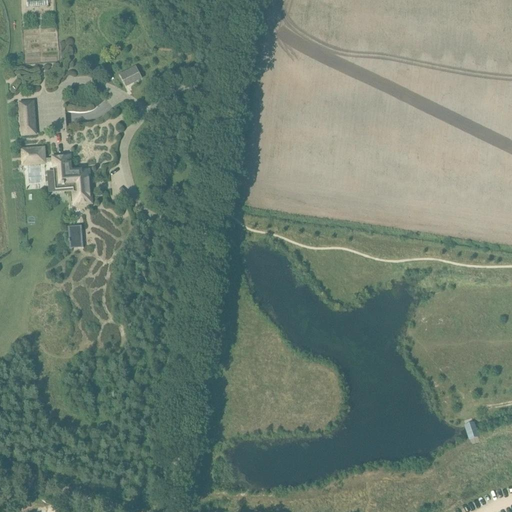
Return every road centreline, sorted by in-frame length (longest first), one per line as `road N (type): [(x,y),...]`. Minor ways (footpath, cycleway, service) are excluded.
road 1 (unclassified): [(171,511),(241,0)]
road 2 (track): [(131,511),(12,472)]
